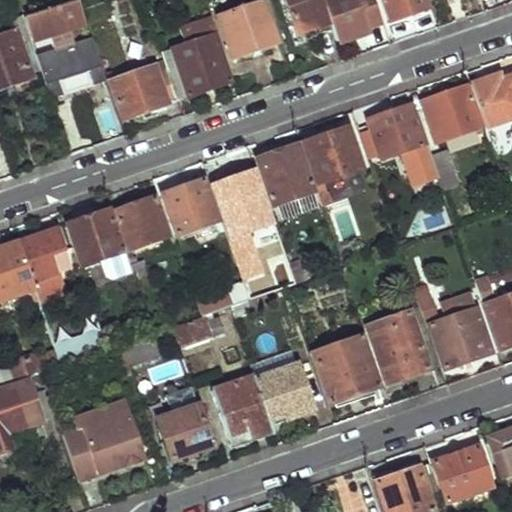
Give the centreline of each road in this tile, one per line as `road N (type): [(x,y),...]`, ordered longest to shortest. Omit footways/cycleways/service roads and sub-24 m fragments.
road 1 (residential): [(0,210),(511,27)]
road 2 (residential): [(511,389),(162,511)]
